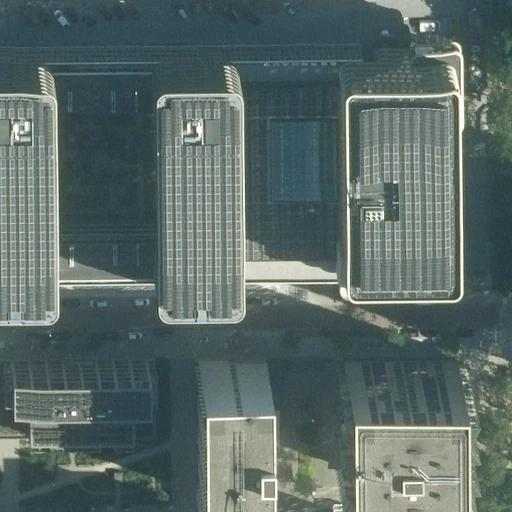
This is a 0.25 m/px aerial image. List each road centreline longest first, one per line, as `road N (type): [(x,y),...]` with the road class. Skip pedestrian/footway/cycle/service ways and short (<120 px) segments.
road 1 (unclassified): [(0,321),(468,314)]
road 2 (residential): [(468,314),(471,15)]
